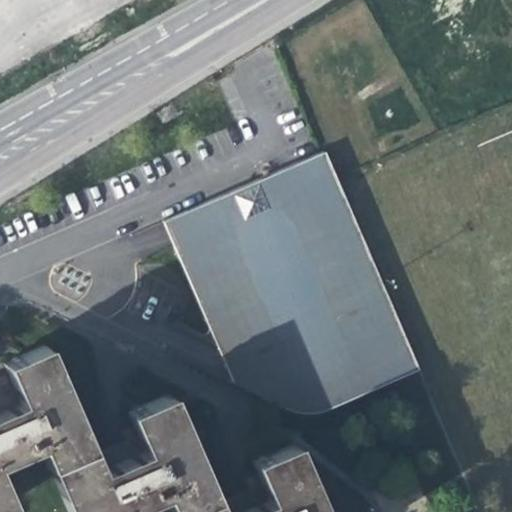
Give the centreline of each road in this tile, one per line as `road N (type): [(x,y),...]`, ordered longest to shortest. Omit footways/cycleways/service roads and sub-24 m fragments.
road 1 (residential): [(1,270),(271,152),(238,78)]
road 2 (primary): [(265,0),(0,159)]
road 3 (residential): [(1,270),(223,403),(255,392)]
